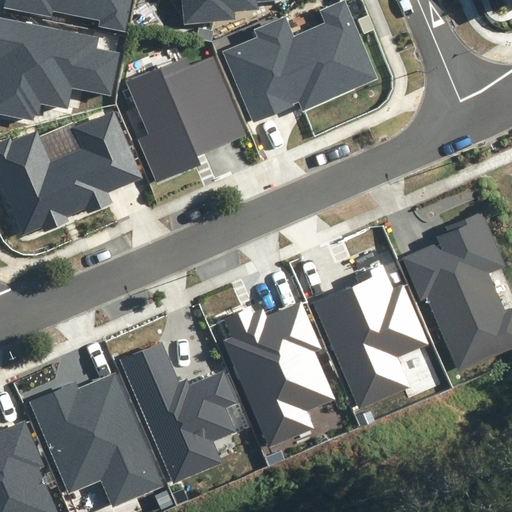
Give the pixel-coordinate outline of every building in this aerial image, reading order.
[(4,0),(3,7),(52,17),(53,11),(101,20),(99,26),(125,31),(131,0),(4,0)] [(181,0),(184,24),(235,19),(234,11),(258,9),(257,2),(276,0),(181,0)] [(257,37),(224,51),(254,122),(295,105),(294,104),(299,102),(303,111),(379,79),(345,0),(342,0),(319,10),(325,23),(294,36),(286,16),(254,29),(257,37)] [(511,0),(499,0),(505,12),(511,8),(511,0)] [(96,48),(98,38),(0,17),(0,113),(34,120),(35,115),(38,115),(41,104),(68,109),(72,89),(111,96),(120,53),(96,48)] [(246,135),(213,57),(190,67),(185,57),(125,82),(149,135),(138,139),(156,182),(201,165),(198,156),(246,135)] [(141,177),(113,111),(72,129),(80,148),(50,160),(37,130),(13,140),(12,136),(0,140),(0,183),(22,235),(43,226),(45,231),(68,221),(66,216),(86,208),(88,212),(112,202),(107,191),(141,177)] [(458,372),(511,349),(511,306),(504,310),(489,273),(505,266),(482,211),(445,227),(448,232),(437,237),(439,243),(403,258),(421,300),(427,298),(458,372)] [(392,290),(382,265),(355,276),(358,283),(313,302),(359,411),(411,389),(398,356),(428,344),(403,286),(392,290)] [(232,337),(223,341),(269,447),(314,428),(306,410),(335,398),(314,352),(321,349),(301,303),(267,317),(263,308),(255,312),(252,304),(223,317),(232,337)] [(179,383),(162,341),(120,358),(172,487),(226,465),(216,441),(235,434),(225,409),(237,404),(224,371),(190,385),(188,380),(179,383)] [(78,388),(76,382),(30,402),(69,494),(101,480),(113,507),(164,486),(116,373),(78,388)] [(0,511),(56,511),(39,469),(43,467),(24,422),(0,432),(0,511)]
